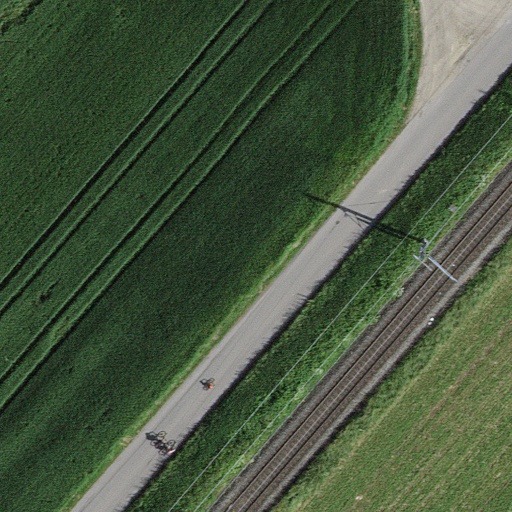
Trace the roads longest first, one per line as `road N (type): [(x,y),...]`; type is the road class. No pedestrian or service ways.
road 1 (unclassified): [(98,511),(511,29)]
road 2 (track): [(431,0),(435,124)]
